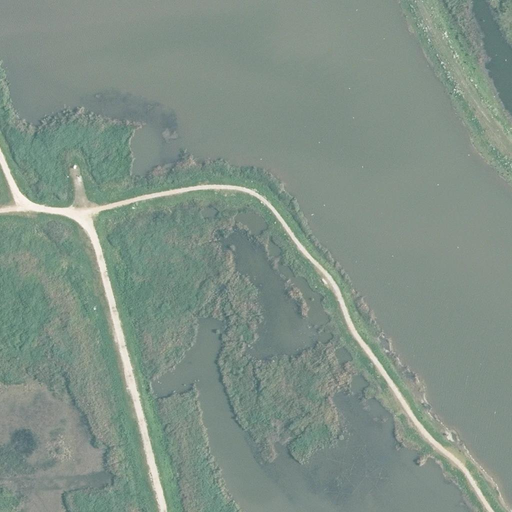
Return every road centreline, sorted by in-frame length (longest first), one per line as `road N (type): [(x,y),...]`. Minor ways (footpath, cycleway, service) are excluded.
road 1 (track): [(67,202),(208,175),(247,190),(319,276),(332,314),(400,411),(486,511)]
road 2 (track): [(150,511),(67,202)]
road 3 (track): [(407,0),(435,63),(511,165)]
